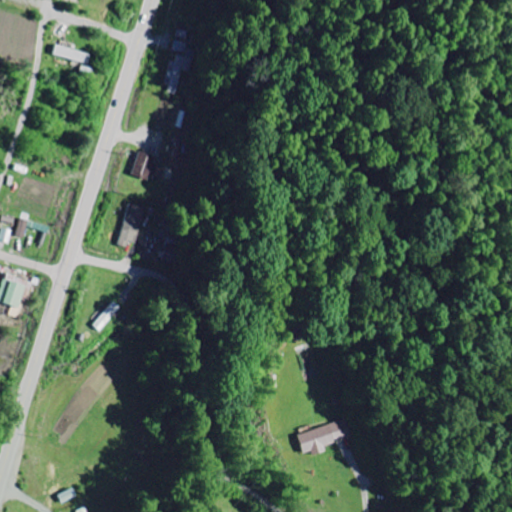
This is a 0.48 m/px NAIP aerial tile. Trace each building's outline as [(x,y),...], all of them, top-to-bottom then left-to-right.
[(56,54),(92,65),(95,55),(58,44),(56,54)] [(190,70),(199,73),(203,59),(184,54),(182,62),(178,61),(170,91),(183,94),(190,70)] [(135,174),(154,181),(162,159),(143,152),(135,174)] [(131,248),(133,240),(140,242),(150,208),(133,203),(122,245),(131,248)] [(32,220),(24,218),(19,236),(28,238),(32,220)] [(0,297),(0,302),(15,307),(13,315),(21,318),(32,281),(7,274),(0,297)] [(299,433),(304,453),(314,451),(315,455),(329,451),(327,445),(358,437),(353,419),(299,433)] [(64,503),(80,496),(75,487),(60,495),(64,503)]
